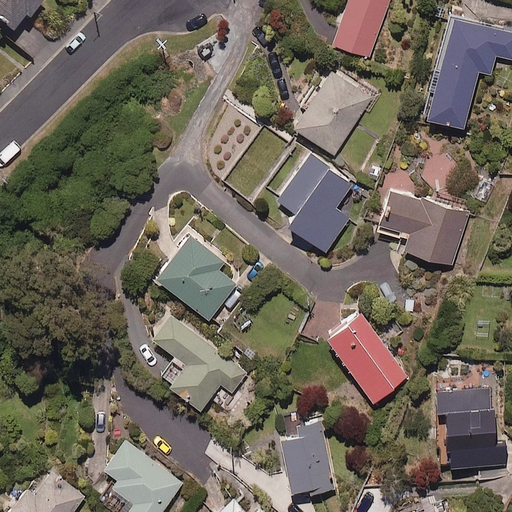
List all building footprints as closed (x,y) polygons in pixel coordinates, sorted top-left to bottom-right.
[(0,0),(0,16),(9,24),(23,8),(26,11),(35,0),(0,0)] [(388,0),(342,0),(328,38),(368,53),(388,0)] [(511,55),(511,29),(448,11),(420,110),(459,121),(475,66),(488,70),(493,51),(511,56),(511,55)] [(372,96),(330,65),(290,121),(332,151),(372,96)] [(349,179),(308,149),(274,194),(289,205),(281,216),(322,247),(347,214),(331,203),(349,179)] [(494,183),(481,178),(474,195),(487,201),(494,183)] [(468,210),(385,183),(374,217),(405,227),(400,244),(451,261),(468,210)] [(224,256),(190,227),(156,267),(210,313),(238,280),(218,264),(224,256)] [(248,371),(173,307),(153,329),(186,357),(169,376),(201,404),(222,379),(233,389),(248,371)] [(405,372),(357,307),(322,332),(370,398),(405,372)] [(488,385),(431,385),(431,401),(437,401),(437,461),(504,461),(504,440),(489,440),(488,385)] [(335,483),(322,416),(298,421),(300,430),(283,434),(294,491),(335,483)] [(157,511),(183,480),(126,435),(105,461),(119,473),(112,480),(128,493),(118,506),(124,511),(157,511)] [(51,466),(47,471),(30,476),(4,508),(9,511),(70,511),(85,494),(51,466)] [(252,511),(247,511),(234,495),(212,511),(266,511),(261,505),(252,511)]
